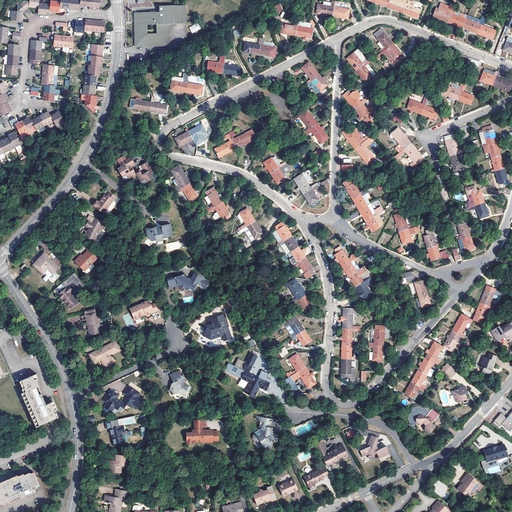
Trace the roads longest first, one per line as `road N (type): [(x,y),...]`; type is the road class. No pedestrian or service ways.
road 1 (residential): [(336,38),(165,128),(157,141),(164,153),(238,172),(301,221)]
road 2 (residential): [(301,221),(328,285),(325,384),(339,403),(362,398),(461,290)]
road 3 (tertiary): [(0,257),(90,146),(110,91),(117,15)]
road 4 (residential): [(511,67),(386,20),(336,38)]
road 5 (residential): [(0,266),(56,357),(76,428)]
road 6 (residential): [(336,38),(336,217)]
road 7 (residential): [(117,15),(33,25),(25,38),(23,100)]
